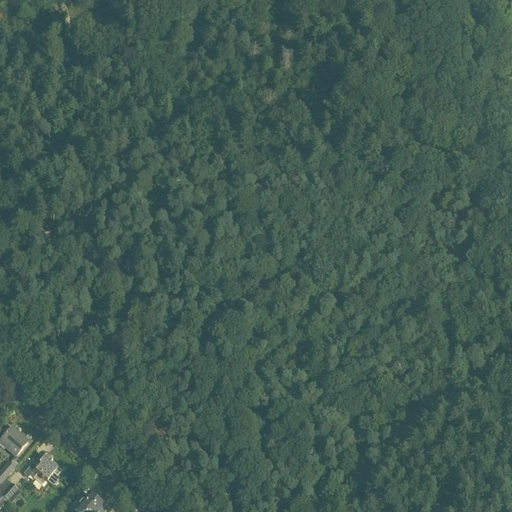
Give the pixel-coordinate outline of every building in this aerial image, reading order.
[(12,429),(0,442),(0,444),(15,458),(28,443),(12,429)] [(59,481),(57,478),(61,473),(58,470),(53,465),(53,464),(46,458),(33,473),(37,476),(34,480),(42,488),(47,482),(51,486),(53,487),(56,487),(58,485),(59,483),(59,481)] [(0,485),(1,486),(7,481),(16,470),(14,469),(8,464),(0,472),(0,485)] [(7,481),(1,486),(0,488),(0,508),(1,509),(18,490),(7,481)] [(104,509),(89,495),(73,511),(104,511),(102,510),(104,509)]
